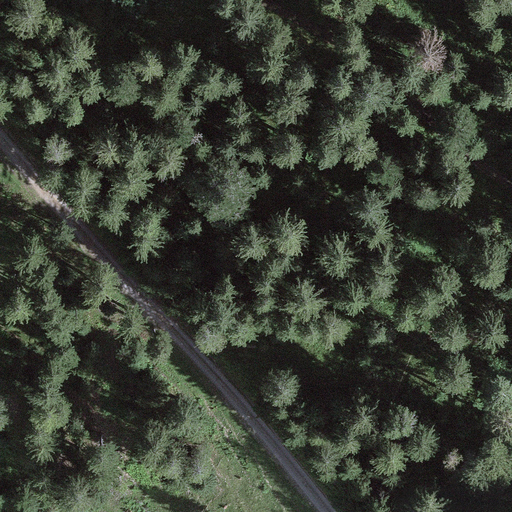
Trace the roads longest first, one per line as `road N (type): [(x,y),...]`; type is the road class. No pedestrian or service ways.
road 1 (track): [(326,511),(212,368),(0,133)]
road 2 (track): [(267,0),(376,64),(511,169)]
